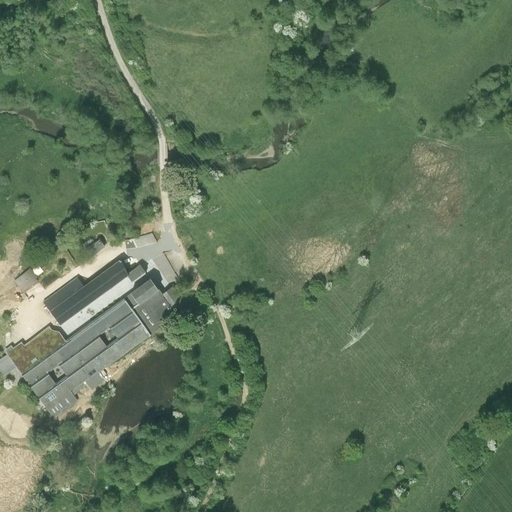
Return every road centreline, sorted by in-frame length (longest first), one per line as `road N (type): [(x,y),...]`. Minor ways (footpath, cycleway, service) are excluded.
road 1 (track): [(97,0),(111,47),(154,120),(170,230),(217,305),(248,396),(206,511)]
road 2 (track): [(174,239),(77,271),(37,299),(23,324)]
